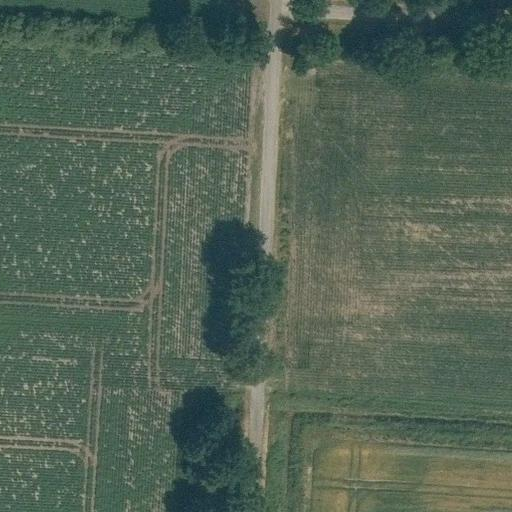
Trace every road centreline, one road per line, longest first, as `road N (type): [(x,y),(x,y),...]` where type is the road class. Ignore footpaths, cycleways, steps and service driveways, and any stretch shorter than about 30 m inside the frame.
road 1 (unclassified): [(279,10),(253,511)]
road 2 (unclassified): [(511,24),(279,10)]
